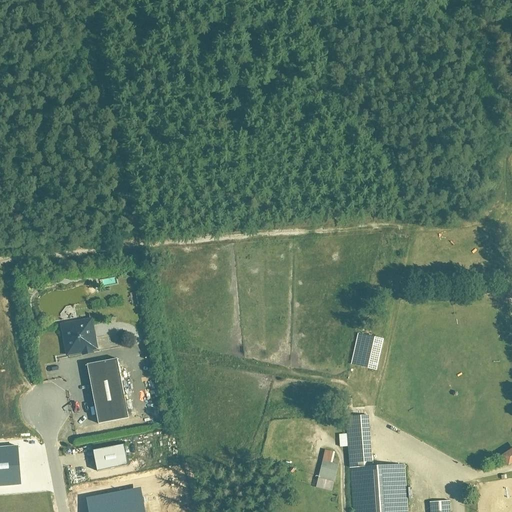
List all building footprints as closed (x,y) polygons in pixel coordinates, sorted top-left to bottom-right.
[(129,294),(132,306),(142,304),(139,292),(129,294)] [(91,315),(59,322),(66,355),(97,348),(91,315)] [(359,366),(382,371),(389,343),(365,338),(359,366)] [(119,362),(88,367),(97,421),(128,416),(119,362)] [(149,404),(154,425),(168,422),(163,401),(149,404)] [(406,511),(403,466),(375,468),(372,414),(346,416),(350,473),(352,473),(354,511),(452,511),(452,501),(430,503),(430,511),(406,511)] [(99,470),(128,465),(124,445),(95,451),(99,470)] [(0,447),(0,486),(24,485),(21,446),(0,447)] [(511,446),(496,457),(503,467),(511,460),(511,446)] [(327,450),(324,462),(333,465),(336,453),(327,450)] [(324,462),(319,480),(332,484),(337,466),(333,465),(324,462)] [(89,511),(146,511),(142,488),(87,499),(89,511)]
